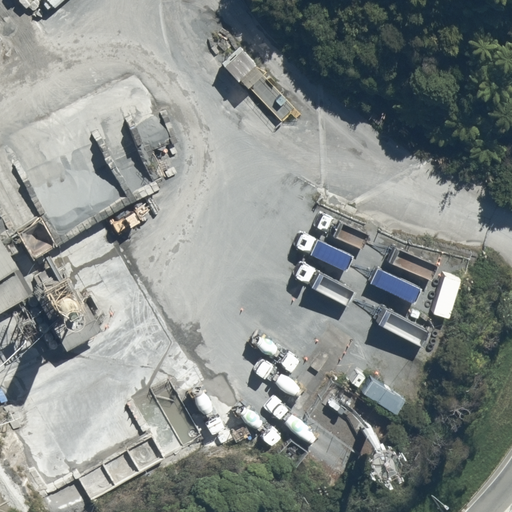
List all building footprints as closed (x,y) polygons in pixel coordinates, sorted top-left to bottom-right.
[(247,52),(235,39),(217,57),(229,70),(247,52)] [(250,62),(237,72),(274,115),(290,102),(270,79),(267,82),(250,62)] [(5,233),(0,235),(0,259),(9,254),(5,247),(11,244),(5,233)] [(11,261),(0,266),(0,298),(24,285),(11,261)] [(403,266),(392,283),(430,308),(441,292),(403,266)] [(83,290),(44,311),(60,341),(99,321),(83,290)]
